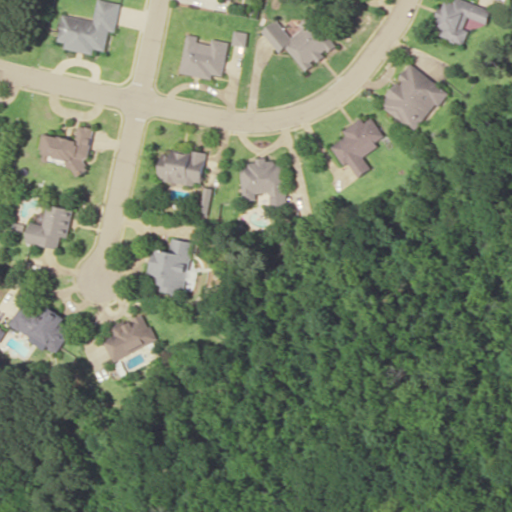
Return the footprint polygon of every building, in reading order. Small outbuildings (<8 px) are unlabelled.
[(63,14),(59,40),(66,41),(65,48),(94,53),(95,48),(105,50),(109,29),(116,30),(121,2),(109,0),(97,0),(94,19),(63,14)] [(494,10),(466,0),(447,0),(435,32),(465,44),(470,30),(465,28),(470,16),(489,23),(494,10)] [(263,30),(280,52),(288,46),(307,70),(329,53),(328,52),(334,47),(312,18),(291,34),(279,18),(263,30)] [(250,31),(237,29),(234,44),(248,46),(250,31)] [(181,72),(213,78),(214,73),(225,75),(231,40),(213,38),(212,43),(198,40),(199,34),(188,32),(181,72)] [(418,131),(449,91),(412,62),(401,77),(403,78),(383,103),(418,131)] [(346,130),(349,135),(333,145),(346,164),(351,161),(360,176),(374,167),(364,154),(388,138),(372,113),(346,130)] [(76,139),(44,132),(40,148),(45,149),(42,161),(86,169),(95,127),(79,124),(76,139)] [(203,181),(210,154),(174,146),(172,156),(164,154),(159,177),(195,185),(197,180),(203,181)] [(244,200),(258,199),(257,192),(272,191),(273,207),(290,206),(287,158),(257,160),(257,163),(242,164),(244,200)] [(202,212),(211,213),(214,186),(205,186),(202,212)] [(31,221),(28,242),(61,247),(63,235),(70,236),(75,207),(48,203),(45,223),(31,221)] [(160,289),(188,294),(196,241),(174,237),(172,250),(155,247),(150,281),(162,283),(160,289)] [(11,323),(60,351),(72,329),(64,324),(68,316),(51,306),(45,316),(23,303),(11,323)] [(107,338),(116,359),(160,339),(147,311),(113,326),(117,334),(107,338)]
